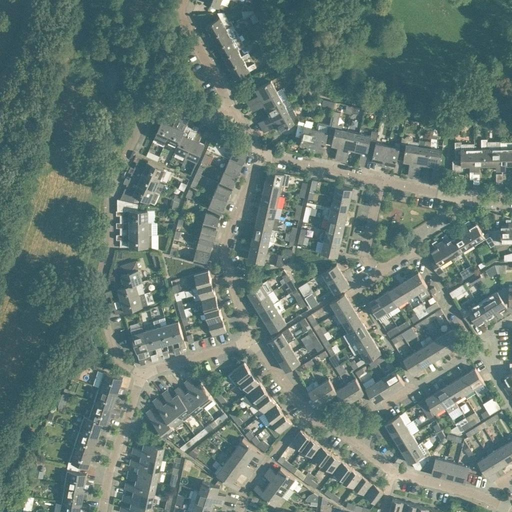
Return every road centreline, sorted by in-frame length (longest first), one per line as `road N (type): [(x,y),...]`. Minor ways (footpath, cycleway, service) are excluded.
road 1 (residential): [(140,375),(116,357),(97,294),(110,189),(142,118),(162,101),(209,116),(232,107)]
road 2 (residential): [(250,341),(223,246),(260,154)]
road 3 (residential): [(361,448),(378,410),(476,344)]
road 4 (residential): [(102,511),(140,375)]
road 5 (residential): [(381,179),(365,258),(386,266),(413,243)]
road 6 (residential): [(511,510),(392,471)]
road 7 (residential): [(381,179),(260,154)]
road 8 (residential): [(238,511),(246,487),(308,413)]
